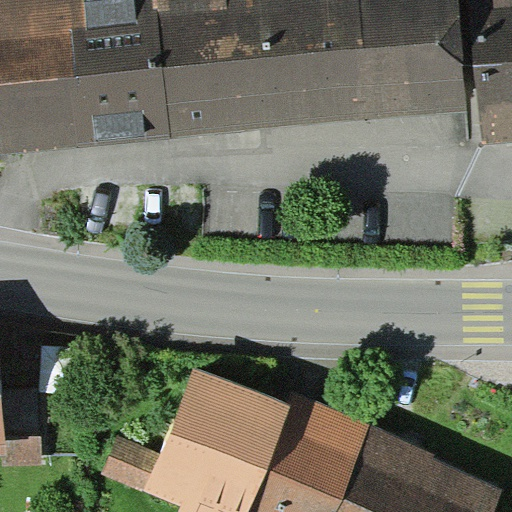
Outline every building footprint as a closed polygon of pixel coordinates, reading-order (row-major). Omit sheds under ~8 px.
[(0,0),(0,139),(98,130),(83,0),(0,0)] [(150,0),(83,0),(98,130),(166,124),(150,0)] [(150,0),(166,124),(462,97),(453,0),(150,0)] [(511,0),(465,0),(479,130),(511,126),(511,0)] [(237,511),(319,511),(355,434),(350,432),(349,434),(191,372),(155,458),(113,441),(100,471),(141,488),(148,474),(238,510),(237,511)] [(0,441),(1,442),(1,440),(34,439),(32,391),(0,393),(0,441)] [(387,449),(355,434),(319,511),(484,511),(492,494),(420,461),(419,464),(387,449)]
